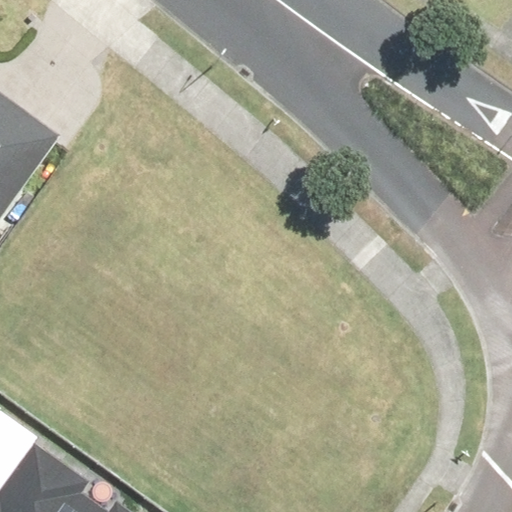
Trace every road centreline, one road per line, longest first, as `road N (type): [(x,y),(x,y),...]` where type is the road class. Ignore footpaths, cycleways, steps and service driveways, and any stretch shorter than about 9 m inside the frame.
road 1 (tertiary): [(511,273),(252,0)]
road 2 (tertiary): [(256,0),(511,152)]
